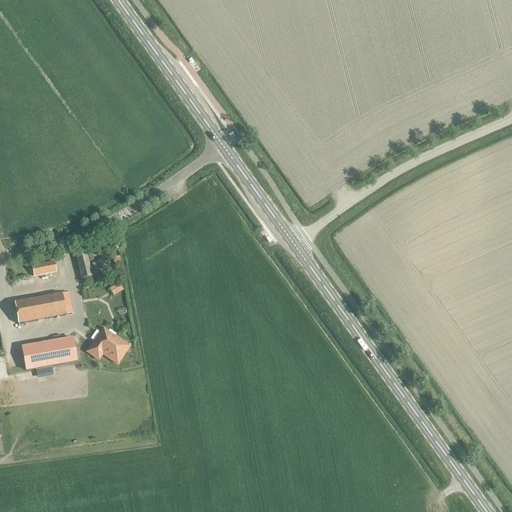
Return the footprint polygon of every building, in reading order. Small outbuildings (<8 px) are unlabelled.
[(95,264),(89,265),(85,251),(74,254),(81,280),(98,275),(95,264)] [(31,267),(33,277),(56,273),(54,262),(31,267)] [(118,284),(109,289),(113,296),(123,291),(118,284)] [(13,304),(17,325),(71,315),(68,294),(13,304)] [(103,330),(87,353),(98,360),(106,348),(111,351),(109,352),(120,359),(128,347),(103,330)] [(78,348),(73,349),(71,339),(22,348),(26,372),(75,363),(75,360),(80,360),(78,348)]
